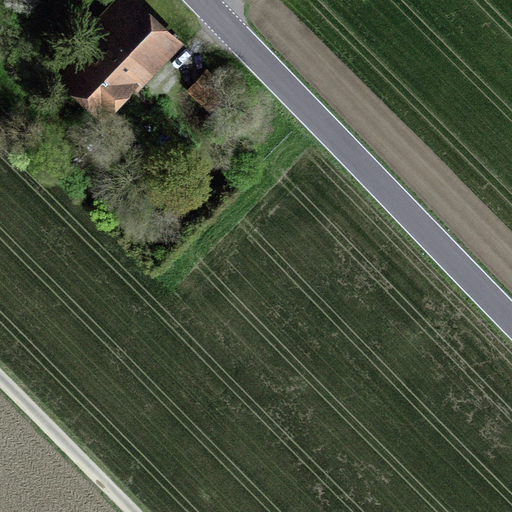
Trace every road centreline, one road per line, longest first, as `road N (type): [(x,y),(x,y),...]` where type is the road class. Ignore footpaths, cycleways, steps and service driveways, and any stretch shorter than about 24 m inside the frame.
road 1 (secondary): [(201,0),(511,322)]
road 2 (track): [(0,388),(120,511)]
